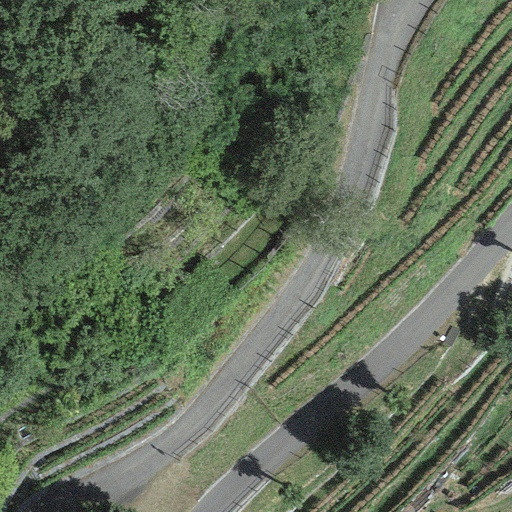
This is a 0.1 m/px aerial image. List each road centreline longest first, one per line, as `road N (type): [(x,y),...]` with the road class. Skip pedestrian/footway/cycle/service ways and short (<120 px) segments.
road 1 (unclassified): [(410,0),(384,62),(345,210),(306,280),(200,416),(149,457),(54,511)]
road 2 (unclassified): [(511,226),(413,333),(207,511)]
